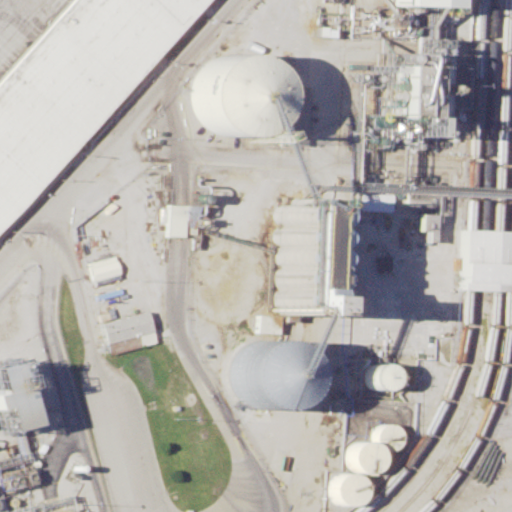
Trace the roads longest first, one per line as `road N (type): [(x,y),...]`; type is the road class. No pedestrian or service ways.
road 1 (residential): [(34,227),(68,266),(134,511),(259,507),(242,457),(176,333),(178,154),(160,83)]
road 2 (residential): [(0,262),(233,0)]
road 3 (residential): [(178,154),(458,164)]
